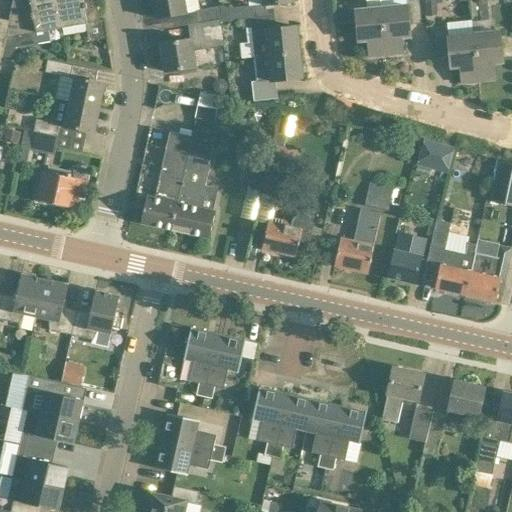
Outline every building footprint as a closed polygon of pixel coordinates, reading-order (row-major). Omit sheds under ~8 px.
[(10,21),(2,58),(17,57),(15,48),(50,42),(48,31),(61,28),(56,0),(13,0),(9,21),(10,21)] [(56,0),(61,28),(86,24),(100,21),(96,0),(56,0)] [(152,0),(155,19),(186,13),(183,0),(152,0)] [(386,55),(381,8),(380,0),(365,0),(367,10),(355,11),(358,41),(368,40),(369,57),(386,55)] [(406,0),(407,5),(381,8),(386,55),(402,54),(401,36),(411,36),(410,25),(422,24),(419,0),(406,0)] [(221,19),(221,22),(241,20),(253,18),(252,5),(229,8),(229,5),(220,6),(221,19)] [(196,10),(198,23),(220,19),(221,19),(220,6),(196,10)] [(347,19),(349,11),(338,9),(336,16),(347,19)] [(0,63),(1,64),(2,58),(10,21),(9,21),(0,18),(0,63)] [(246,29),(251,28),(256,28),(255,18),(253,18),(241,20),(242,29),(246,29)] [(220,19),(198,23),(188,25),(190,39),(160,44),(165,72),(196,67),(194,51),(224,46),(220,19)] [(251,33),(253,55),(299,49),(297,27),(267,30),(267,31),(251,33)] [(448,37),(447,31),(434,32),(437,58),(449,56),(450,68),(460,66),(462,83),(478,82),(473,34),(448,37)] [(490,33),(473,34),(478,82),(495,80),(493,63),(503,62),(500,32),(490,33)] [(302,78),(299,49),(253,55),(256,81),(251,82),(253,103),(277,100),(275,81),(302,78)] [(18,61),(24,63),(25,63),(26,56),(19,54),(18,61)] [(72,102),(73,99),(100,106),(105,83),(70,76),(73,63),(47,57),(45,70),(62,74),(56,98),(72,102)] [(227,82),(215,91),(220,94),(225,92),(228,87),(227,82)] [(194,96),(178,92),(175,105),(191,109),(194,96)] [(214,123),(220,97),(200,92),(194,118),(214,123)] [(100,106),(73,99),(72,102),(67,127),(95,133),(100,106)] [(36,119),(35,129),(57,134),(59,124),(36,119)] [(19,144),(22,132),(7,129),(5,140),(19,144)] [(57,134),(35,129),(34,132),(24,130),(18,160),(31,163),(34,150),(53,154),(57,134)] [(155,198),(147,196),(141,223),(168,229),(189,136),(169,132),(155,198)] [(189,136),(168,229),(209,238),(216,210),(201,206),(209,165),(186,160),(192,137),(189,136)] [(441,145),(424,140),(417,164),(435,169),(441,145)] [(271,147),(260,194),(279,198),(289,151),(271,147)] [(490,201),(511,205),(511,162),(499,160),(490,201)] [(88,181),(43,171),(37,200),(74,208),(77,197),(84,198),(88,181)] [(370,182),(364,207),(387,213),(393,187),(370,182)] [(354,239),(341,236),(335,266),(368,273),(375,244),(373,244),(380,214),(360,209),(354,239)] [(309,244),(314,225),(313,223),(313,221),(312,220),(311,219),(310,217),(308,216),(307,215),(305,215),(304,214),(302,214),(300,215),(299,215),(297,216),(296,217),(294,218),(293,219),(292,220),(290,224),(269,219),(262,249),(296,257),(299,242),(309,244)] [(476,258),(476,257),(477,252),(476,252),(478,244),(475,244),(475,245),(467,243),(465,254),(444,250),(448,233),(451,222),(436,219),(427,262),(440,265),(435,288),(467,296),(476,258)] [(416,284),(422,254),(413,252),(415,241),(414,240),(398,237),(395,249),(394,249),(387,277),(416,284)] [(477,252),(476,257),(476,258),(467,296),(496,302),(501,279),(505,280),(508,264),(496,261),(498,257),(477,252)] [(3,293),(0,306),(0,319),(19,323),(34,326),(37,316),(45,280),(21,274),(17,296),(3,293)] [(45,280),(37,316),(49,319),(50,329),(60,332),(71,334),(77,310),(64,307),(68,285),(45,280)] [(77,310),(71,334),(93,339),(98,330),(111,333),(113,327),(120,329),(124,311),(116,309),(120,296),(95,291),(91,313),(77,310)] [(182,337),(183,329),(172,327),(170,338),(177,340),(182,337)] [(190,381),(199,383),(207,385),(218,334),(191,328),(184,359),(195,361),(190,381)] [(218,334),(207,385),(215,386),(224,388),(228,369),(239,371),(246,341),(218,334)] [(9,359),(9,355),(4,351),(0,350),(0,363),(5,363),(9,359)] [(403,396),(418,399),(424,374),(393,367),(382,417),(396,420),(403,396)] [(25,389),(21,409),(28,410),(41,413),(79,422),(83,404),(82,404),(83,399),(63,395),(66,383),(41,378),(28,375),(25,389)] [(458,423),(476,428),(485,388),(454,381),(447,411),(460,414),(458,423)] [(207,385),(199,383),(196,395),(204,396),(207,385)] [(212,398),(215,386),(207,385),(204,396),(212,398)] [(259,441),(268,443),(275,444),(287,394),(259,388),(252,419),(263,421),(259,441)] [(511,394),(504,392),(497,420),(493,438),(511,442),(511,394)] [(275,444),(283,446),(292,448),(297,429),(306,431),(313,400),(287,394),(275,444)] [(311,452),(320,454),(328,456),(339,406),(313,400),(306,431),(316,433),(311,452)] [(328,456),(336,458),(345,460),(349,440),(360,443),(367,412),(339,406),(328,456)] [(423,442),(431,412),(415,408),(408,439),(423,442)] [(28,410),(20,444),(26,445),(51,451),(53,439),(73,443),(74,439),(75,440),(79,422),(41,413),(28,410)] [(445,415),(431,412),(423,442),(425,443),(423,453),(435,456),(445,415)] [(168,413),(162,441),(212,452),(214,444),(216,435),(197,431),(199,420),(168,413)] [(211,460),(212,452),(162,441),(156,468),(187,475),(189,464),(209,469),(211,460)] [(492,474),(499,445),(492,444),(481,441),(474,470),(475,471),(472,483),(488,487),(491,474),(492,474)] [(275,444),(268,443),(265,454),(273,456),(275,444)] [(18,455),(13,477),(64,489),(68,471),(67,471),(68,467),(48,462),(51,451),(26,445),(20,444),(18,455)] [(226,447),(214,444),(212,452),(224,455),(226,447)] [(281,458),(283,446),(275,444),(273,456),(281,458)] [(212,452),(211,460),(222,462),(224,455),(212,452)] [(318,466),(326,468),(328,456),(320,454),(318,466)] [(336,458),(328,456),(326,468),(333,470),(336,458)] [(13,477),(8,499),(14,501),(11,511),(36,511),(38,506),(58,510),(59,506),(60,507),(64,489),(13,477)] [(198,491),(191,490),(175,486),(175,485),(174,485),(171,498),(150,493),(146,511),(186,511),(188,502),(196,504),(198,491)] [(271,501),(268,511),(277,511),(280,503),(271,501)] [(360,511),(361,511),(321,502),(318,511),(360,511)]
